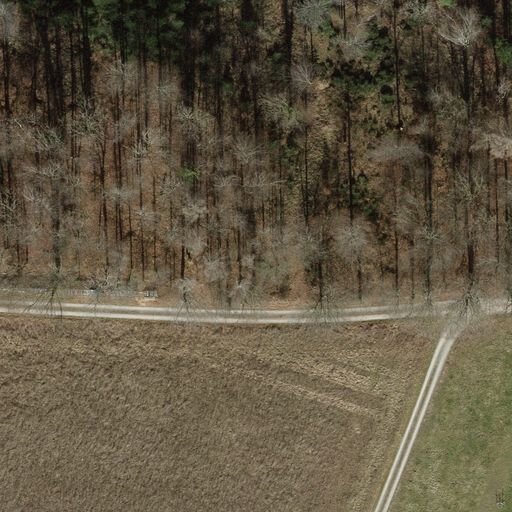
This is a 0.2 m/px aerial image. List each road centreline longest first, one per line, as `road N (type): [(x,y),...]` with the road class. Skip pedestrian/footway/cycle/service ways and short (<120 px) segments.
road 1 (track): [(0,307),(339,317),(466,304)]
road 2 (track): [(466,304),(380,511)]
